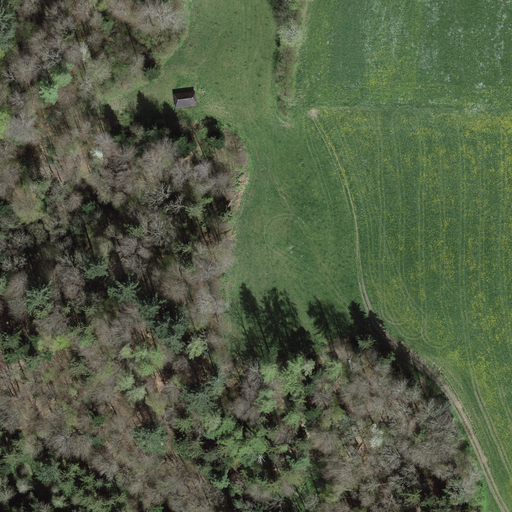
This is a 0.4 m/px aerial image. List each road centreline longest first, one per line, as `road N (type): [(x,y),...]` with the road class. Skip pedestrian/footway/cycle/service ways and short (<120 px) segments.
road 1 (track): [(320,0),(312,55),(317,118),(351,202),(366,304),(386,335),(443,386),(506,511)]
road 2 (track): [(0,410),(96,452),(185,511)]
